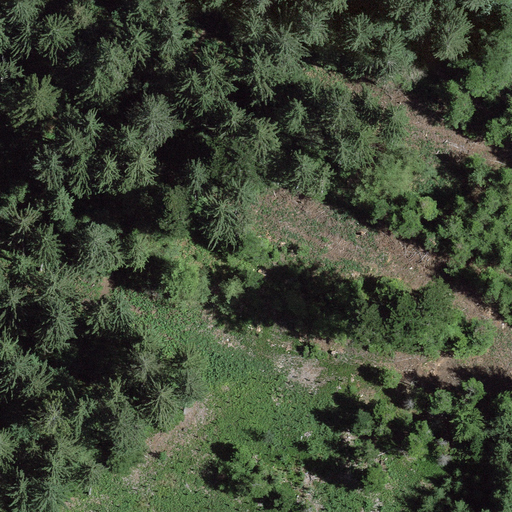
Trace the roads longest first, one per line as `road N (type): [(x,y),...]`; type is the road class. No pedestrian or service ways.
road 1 (track): [(352,0),(36,511)]
road 2 (track): [(511,120),(430,0)]
